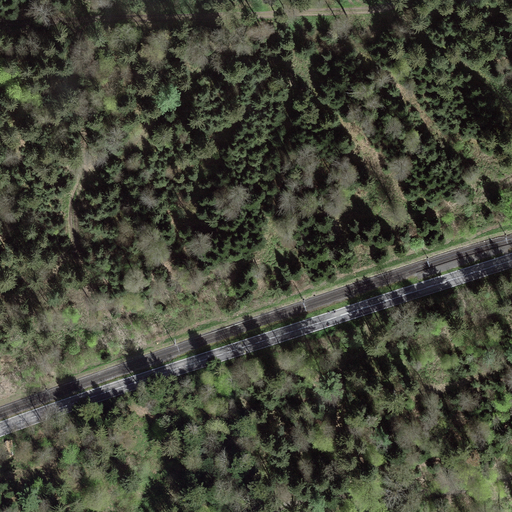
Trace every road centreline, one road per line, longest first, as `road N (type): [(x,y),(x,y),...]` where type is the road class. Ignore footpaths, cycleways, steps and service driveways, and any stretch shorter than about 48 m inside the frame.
road 1 (tertiary): [(511,259),(0,431)]
road 2 (track): [(0,27),(134,27),(402,0)]
road 3 (track): [(511,476),(443,494),(356,493),(273,511)]
